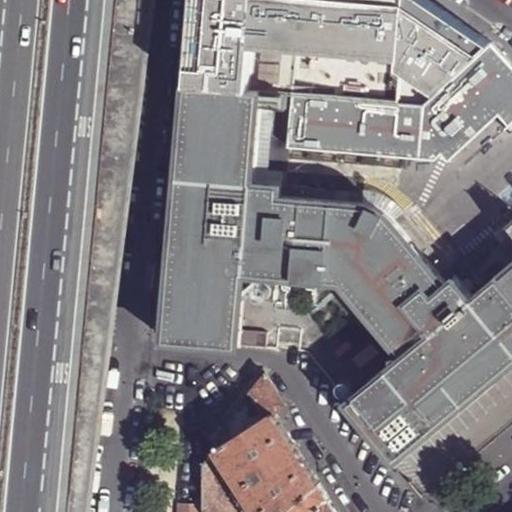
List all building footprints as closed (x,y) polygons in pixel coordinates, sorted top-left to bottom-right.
[(194,0),(186,85),(261,92),(423,105),(461,71),(491,43),(426,0),(194,0)] [(511,66),(491,43),(461,71),(502,116),(511,107),(511,66)] [(396,460),(511,364),(511,268),(507,272),(477,297),(468,305),(450,284),(404,231),(395,220),(384,212),(370,207),(355,206),(279,198),(252,196),(252,184),(261,92),(186,85),(164,338),(238,345),(245,272),(345,282),(407,356),(350,404),(396,460)] [(484,115),(458,87),(427,114),(281,103),(277,140),(440,154),(484,115)] [(252,196),(279,198),(280,187),(252,184),(252,196)] [(507,272),(511,268),(511,238),(493,254),(507,272)] [(459,277),(450,284),(468,305),(477,297),(459,277)] [(266,373),(251,391),(268,418),(275,413),(287,405),(266,374),(266,373)] [(219,444),(216,448),(218,450),(268,418),(251,391),(213,438),(219,444)] [(287,431),(275,413),(268,418),(218,450),(243,487),(298,450),(287,431)] [(218,450),(216,448),(207,462),(231,495),(243,487),(218,450)] [(310,467),(298,450),(243,487),(259,511),(286,511),(293,506),(321,485),(310,467)] [(206,511),(244,511),(231,495),(207,462),(207,503),(206,511)] [(338,511),(337,510),(321,485),(293,506),(293,511),(338,511)] [(463,487),(455,493),(460,499),(467,493),(463,487)] [(206,511),(207,503),(182,502),(181,511),(206,511)]
